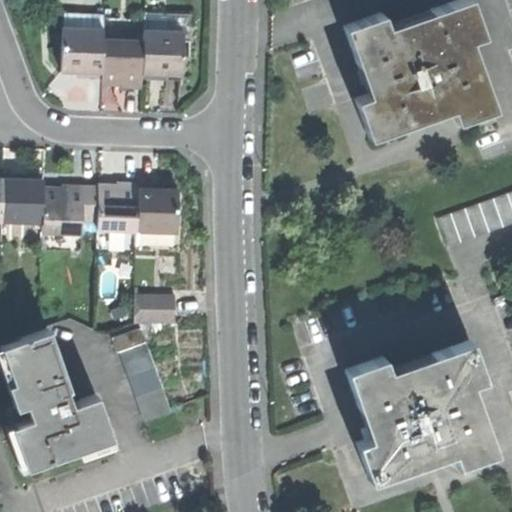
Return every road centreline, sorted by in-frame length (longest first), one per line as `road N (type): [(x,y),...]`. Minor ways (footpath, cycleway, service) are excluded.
road 1 (residential): [(249,511),(234,356),(232,135)]
road 2 (residential): [(0,30),(27,104),(53,128),(232,135)]
road 3 (residential): [(232,135),(237,0)]
